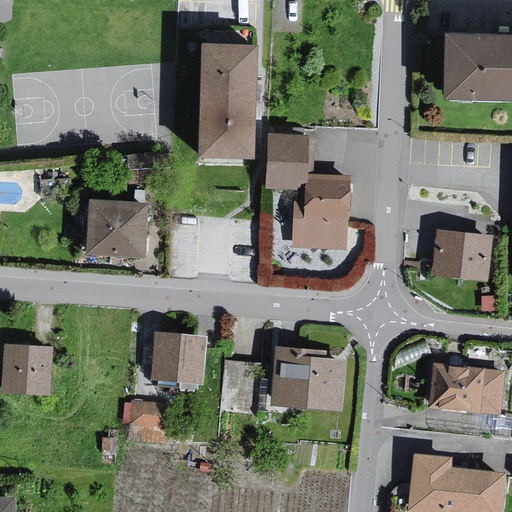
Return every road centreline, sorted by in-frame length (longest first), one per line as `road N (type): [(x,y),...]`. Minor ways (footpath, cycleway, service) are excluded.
road 1 (residential): [(381,316),(0,291)]
road 2 (residential): [(394,0),(381,316)]
road 3 (residential): [(381,316),(363,511)]
road 4 (residential): [(511,330),(381,316)]
